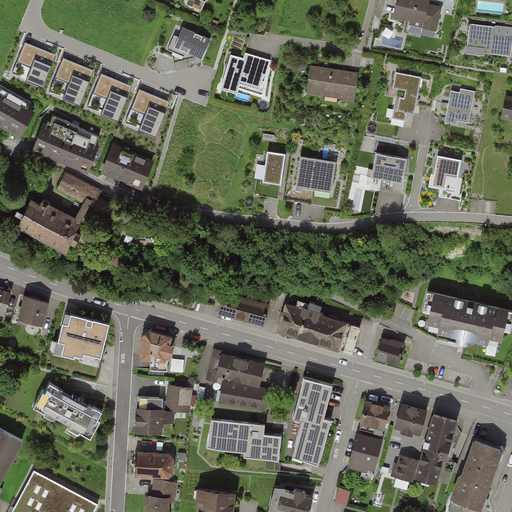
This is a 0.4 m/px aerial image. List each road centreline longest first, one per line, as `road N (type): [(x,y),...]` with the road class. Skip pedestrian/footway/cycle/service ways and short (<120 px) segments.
road 1 (residential): [(0,146),(148,205),(206,214),(319,229),(411,217),(511,222)]
road 2 (track): [(148,205),(413,334)]
road 3 (tertiary): [(132,308),(361,372)]
road 4 (residential): [(38,0),(27,26),(183,90),(199,83)]
road 5 (residential): [(132,308),(117,511)]
road 6 (tertiary): [(361,372),(511,415)]
road 7 (residential): [(323,511),(361,372)]
road 8 (tertiary): [(0,264),(132,308)]
